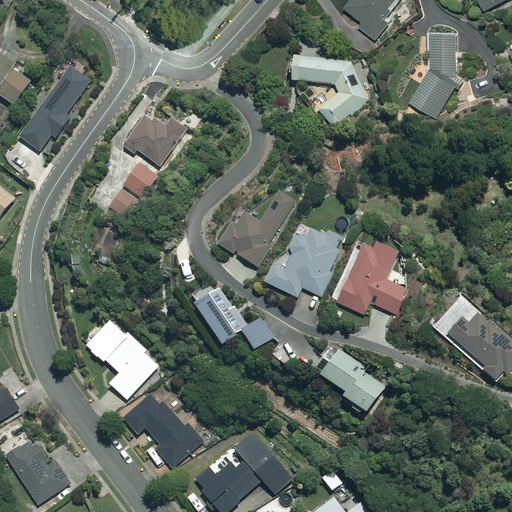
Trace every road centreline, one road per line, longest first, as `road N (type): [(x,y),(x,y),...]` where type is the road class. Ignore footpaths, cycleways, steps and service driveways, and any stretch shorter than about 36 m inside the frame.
road 1 (residential): [(196,67),(246,106),(259,140),(247,165),(194,218),(205,260),(296,324),(511,397)]
road 2 (residential): [(153,511),(61,389),(39,341),(30,287),(41,211),(129,77),(133,47)]
